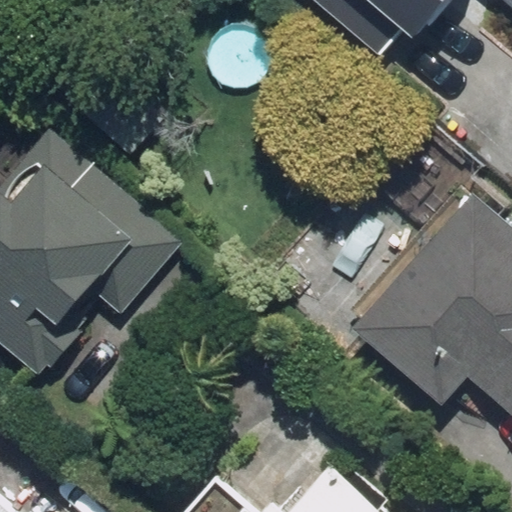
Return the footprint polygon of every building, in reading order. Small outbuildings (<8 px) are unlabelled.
[(134,39),(78,94),(133,150),(189,94),(134,39)] [(63,121),(0,194),(0,317),(73,380),(197,236),(63,121)] [(424,227),(476,172),(421,121),(370,176),(424,227)] [(511,204),(492,186),(372,316),(463,400),(490,371),(511,391),(511,204)] [(425,511),(338,435),(269,511),(425,511)] [(0,446),(0,511),(87,511),(85,509),(81,511),(35,511),(0,480),(0,469),(11,457),(0,446)]
